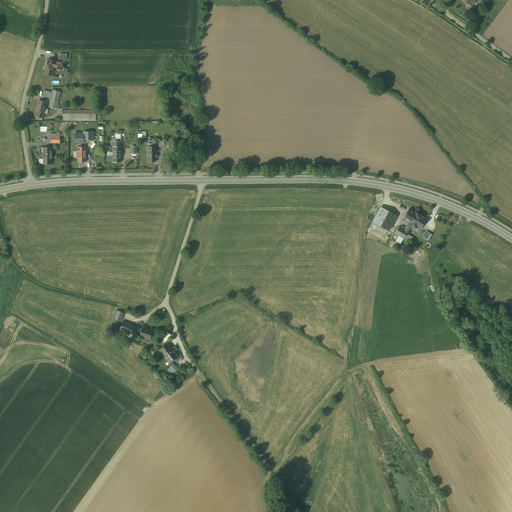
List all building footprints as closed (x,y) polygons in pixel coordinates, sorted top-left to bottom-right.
[(60,54),(59,62),(63,63),(63,64),(65,64),(66,59),(67,54),(60,54)] [(47,60),(44,74),(52,76),(54,68),(62,70),(63,64),(63,63),(59,62),(47,60)] [(61,92),(53,90),(52,92),(51,98),(51,99),(52,99),(50,107),(57,109),(59,100),(61,92)] [(46,102),(39,100),(35,116),(43,118),(46,102)] [(96,110),(63,110),(63,113),(63,120),(96,121),(96,110)] [(93,132),(84,132),(84,133),(84,140),(93,140),(93,132)] [(84,133),(75,133),(75,142),(84,142),(84,140),(84,133)] [(60,137),(55,137),(55,134),(51,134),(51,143),(60,143),(60,137)] [(121,138),(112,139),(112,147),(113,147),(121,147),(121,138)] [(49,147),(49,146),(46,146),(46,147),(43,147),(44,164),(51,164),(51,158),(52,158),(52,155),(51,155),(51,147),(49,147)] [(80,147),(78,147),(78,150),(77,150),(77,158),(78,158),(78,162),(86,162),(86,147),(84,147),(84,146),(80,146),(80,147)] [(121,147),(113,147),(113,156),(107,156),(107,161),(113,161),(113,162),(121,162),(121,147)] [(396,215),(381,207),(370,228),(384,235),(387,229),(388,230),(396,215)] [(420,214),(417,213),(416,212),(413,211),(413,210),(410,209),(410,208),(409,209),(404,219),(403,219),(404,220),(407,221),(407,222),(409,223),(412,225),(413,225),(414,226),(414,225),(419,229),(420,229),(426,219),(426,218),(420,215),(420,214)] [(409,223),(405,230),(399,226),(395,233),(411,242),(413,237),(407,234),(412,225),(409,223)] [(425,230),(422,236),(428,240),(432,234),(425,230)] [(124,313),(117,311),(115,319),(121,321),(124,313)] [(132,324),(127,322),(123,321),(120,330),(124,331),(125,332),(127,333),(129,332),(132,334),(133,332),(135,326),(135,325),(132,324)] [(142,328),(135,326),(133,332),(140,335),(142,328)] [(153,331),(143,327),(142,328),(140,335),(150,339),(153,331)] [(170,333),(163,339),(165,342),(172,336),(170,333)] [(159,350),(164,357),(173,349),(168,342),(159,350)] [(179,355),(173,349),(164,357),(169,363),(179,355)] [(174,363),(167,369),(172,375),(179,370),(174,363)]
